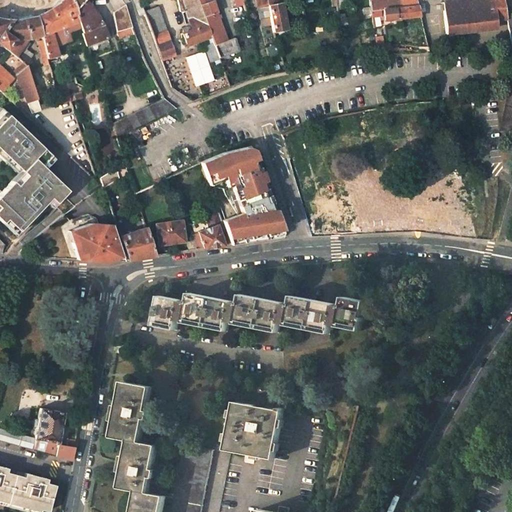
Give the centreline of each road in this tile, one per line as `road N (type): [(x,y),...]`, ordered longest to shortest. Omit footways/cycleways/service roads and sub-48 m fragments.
road 1 (unclassified): [(511,258),(418,244),(306,246),(148,269),(124,282)]
road 2 (unclassified): [(124,282),(112,298),(97,363),(72,511)]
road 3 (secondary): [(400,511),(481,356)]
road 4 (unknown): [(118,326),(184,339),(245,334),(283,343)]
road 5 (unknown): [(3,254),(77,196),(53,165)]
road 6 (unclassified): [(0,264),(124,282)]
